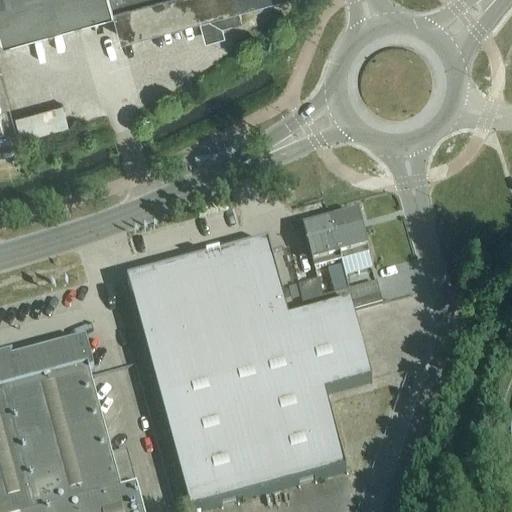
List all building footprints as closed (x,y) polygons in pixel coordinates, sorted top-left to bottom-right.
[(0,0),(0,29),(3,39),(100,13),(101,16),(106,15),(105,11),(112,9),(113,12),(159,0),(0,0)] [(62,102),(15,115),(21,137),(68,124),(62,102)] [(357,215),(330,222),(341,263),(368,255),(357,215)] [(341,263),(330,222),(303,230),(314,270),(341,263)] [(127,283),(132,303),(133,303),(188,511),(205,511),(346,474),(325,397),(371,384),(349,306),(289,323),(273,266),(274,265),(268,245),(127,283)] [(342,267),(327,271),(334,296),(336,296),(349,292),(345,279),(342,267)] [(340,308),(336,296),(334,296),(323,299),(318,282),(298,288),(306,317),(340,308)] [(349,292),(336,296),(340,308),(380,297),(376,285),(349,292)] [(0,511),(142,511),(126,452),(111,457),(89,376),(94,374),(86,343),(10,363),(9,358),(0,360),(0,511)]
